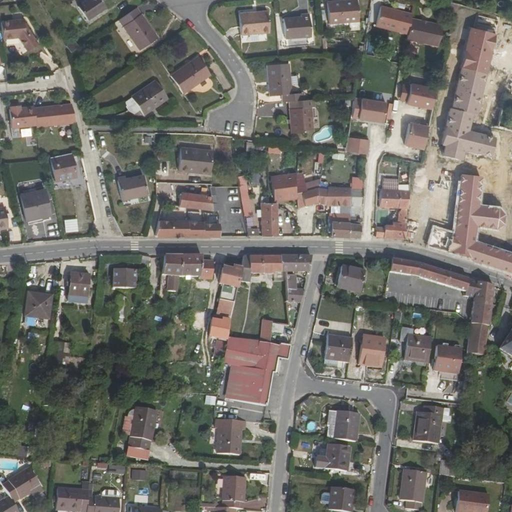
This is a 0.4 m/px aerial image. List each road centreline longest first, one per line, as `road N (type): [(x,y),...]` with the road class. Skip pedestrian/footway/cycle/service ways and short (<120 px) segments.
road 1 (residential): [(108,247),(70,77),(0,90)]
road 2 (residential): [(289,380),(389,395),(378,511)]
road 3 (primary): [(108,247),(318,247)]
road 4 (primary): [(318,247),(403,252),(511,283)]
road 5 (residential): [(167,0),(236,65),(245,99),(234,121)]
road 6 (residential): [(289,380),(318,247)]
road 7 (residential): [(275,511),(289,380)]
